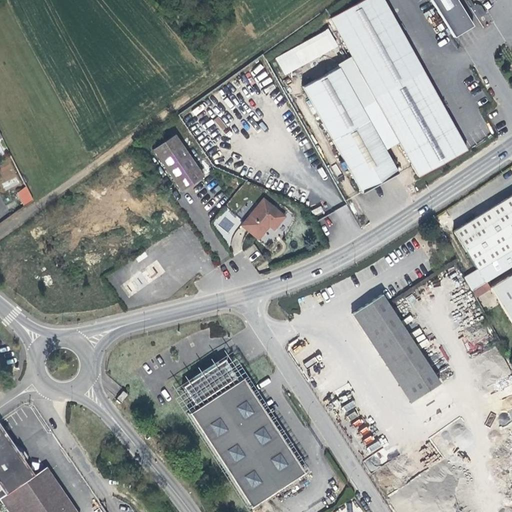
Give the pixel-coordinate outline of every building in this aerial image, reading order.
[(362,0),(329,19),(415,175),(464,149),(381,0),(362,0)] [(456,0),(430,0),(453,37),(472,26),(456,0)] [(474,6),(471,7),(470,8),(477,19),(486,14),(481,6),(476,4),(474,6)] [(284,75),(338,47),(329,29),(274,57),(284,75)] [(304,87),(363,192),(399,172),(339,66),(304,87)] [(155,149),(183,191),(203,177),(176,135),(155,149)] [(18,178),(4,177),(4,186),(17,187),(18,178)] [(23,206),(34,200),(27,187),(16,192),(23,206)] [(475,268),(464,275),(471,288),(485,280),(511,263),(511,246),(511,245),(511,192),(464,222),(466,227),(463,229),(460,224),(452,229),(475,268)] [(265,199),(242,224),(259,240),(271,227),(275,230),(287,217),(265,199)] [(225,236),(240,222),(228,209),(213,223),(225,236)] [(143,275),(150,283),(156,279),(148,270),(143,275)] [(151,285),(150,283),(143,275),(141,272),(122,286),(130,298),(151,285)] [(511,274),(490,288),(511,322),(511,274)] [(471,288),(476,297),(490,288),(485,280),(471,288)] [(386,366),(416,346),(381,290),(351,309),(386,366)] [(438,380),(416,346),(386,366),(408,400),(438,380)] [(226,372),(230,379),(235,375),(223,358),(215,363),(223,375),(226,372)] [(241,375),(237,378),(235,375),(230,379),(226,372),(223,375),(215,363),(214,362),(189,378),(191,381),(182,387),(192,403),(199,399),(201,402),(185,412),(249,508),(305,471),(241,375)] [(36,476),(0,422),(0,486),(6,496),(0,499),(0,501),(7,511),(76,511),(47,468),(36,476)]
